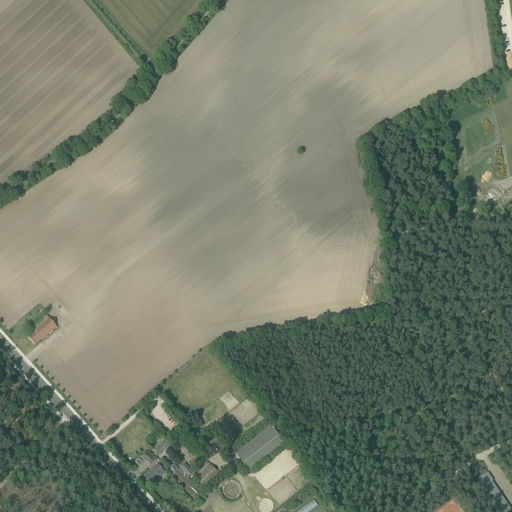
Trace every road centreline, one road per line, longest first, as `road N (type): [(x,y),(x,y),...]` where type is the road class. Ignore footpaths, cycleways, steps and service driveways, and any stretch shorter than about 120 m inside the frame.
road 1 (track): [(218,0),(94,139),(0,199)]
road 2 (tertiary): [(156,511),(0,338)]
road 3 (unclassified): [(406,511),(511,440)]
